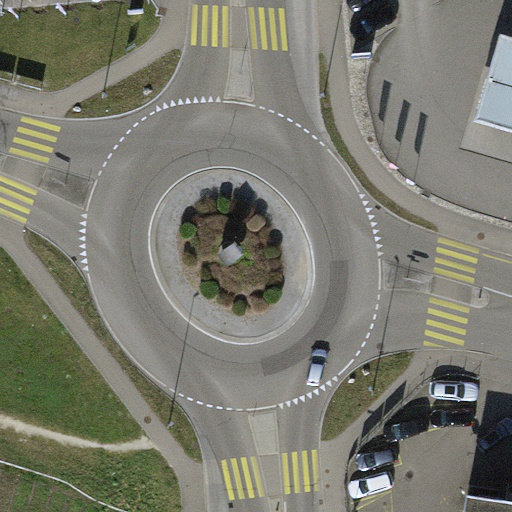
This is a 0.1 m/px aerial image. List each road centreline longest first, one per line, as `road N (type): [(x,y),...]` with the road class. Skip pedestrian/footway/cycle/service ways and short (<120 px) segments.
road 1 (tertiary): [(122,209),(114,251),(120,293),(141,330),(174,358),(215,373),(258,372)]
road 2 (tertiary): [(354,277),(354,234),(340,194),(313,161),(276,140),(234,133)]
road 3 (residential): [(511,303),(451,285),(354,277)]
road 4 (tertiary): [(234,133),(166,154),(122,209)]
road 5 (tertiary): [(258,372),(320,339),(354,277)]
road 6 (tertiary): [(278,511),(258,372)]
road 7 (tertiary): [(234,133),(239,0)]
road 8 (residential): [(122,209),(0,164)]
